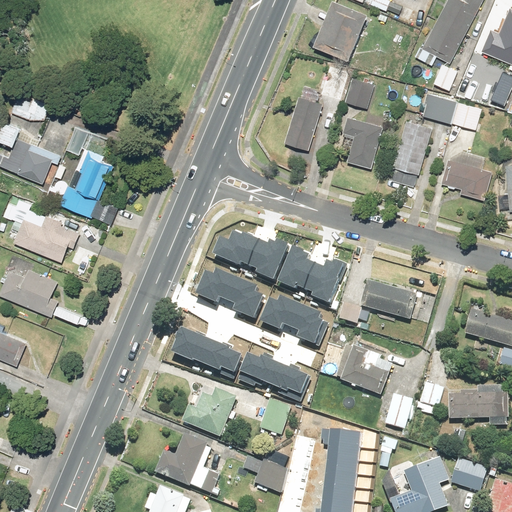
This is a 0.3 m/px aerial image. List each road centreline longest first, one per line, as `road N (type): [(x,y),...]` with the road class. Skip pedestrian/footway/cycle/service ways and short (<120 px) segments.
road 1 (tertiary): [(204,171),(61,511)]
road 2 (residential): [(511,263),(204,171)]
road 3 (tertiary): [(275,0),(204,171)]
